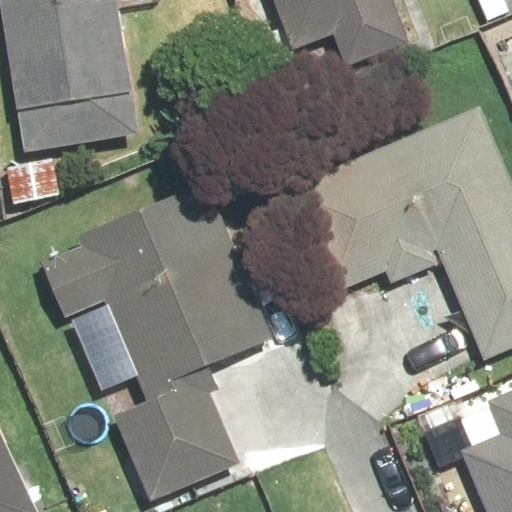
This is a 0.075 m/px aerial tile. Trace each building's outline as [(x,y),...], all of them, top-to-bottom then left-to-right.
[(3,0),(27,144),(139,126),(119,0),(3,0)] [(277,0),(292,41),(335,26),(346,54),(410,32),(398,0),(277,0)] [(511,341),(511,173),(480,99),(277,184),(322,291),(387,264),(392,277),(441,257),(435,244),(441,242),(487,352),(511,341)] [(60,160),(5,170),(12,209),(67,198),(60,160)] [(275,330),(208,174),(80,228),(86,241),(45,258),(67,310),(108,293),(149,391),(114,406),(151,492),(241,454),(212,385),(220,382),(210,357),(275,330)] [(511,511),(511,385),(489,395),(504,430),(464,447),(491,511),(511,511)] [(0,511),(41,511),(42,511),(0,421),(0,511)]
